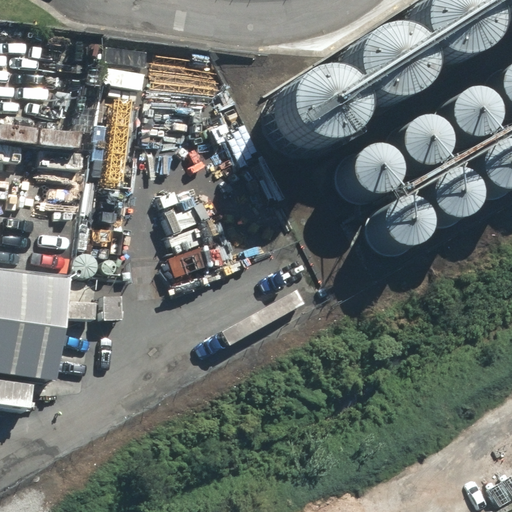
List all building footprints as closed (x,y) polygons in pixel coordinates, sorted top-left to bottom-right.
[(452,40),(471,50),(492,49),(510,38),(511,34),(511,0),(440,0),(440,1),(441,22),(452,40)] [(384,83),(403,93),(424,92),(442,81),(452,62),(451,41),(440,23),(421,13),(400,14),(382,26),(372,44),(373,65),(384,83)] [(317,127),(336,137),(357,137),(375,125),(385,107),(384,85),(373,68),(354,58),(333,58),(315,70),(305,88),(305,110),(317,127)] [(468,125),(480,131),(493,130),(504,123),(510,112),(509,99),(502,88),(491,82),(478,82),(467,89),(461,101),(461,114),(468,125)] [(249,170),(267,180),(289,179),(307,168),(316,149),(316,128),(304,110),(285,100),(264,101),(246,112),(236,131),(237,152),(249,170)] [(422,153),(434,159),(447,159),(458,152),(464,140),(463,127),(456,116),(445,110),(432,111),(421,118),(415,129),(415,142),(422,153)] [(500,176),(511,182),(511,181),(511,133),(510,133),(499,140),(493,152),(493,165),(500,176)] [(375,179),(387,185),(400,184),(411,177),(417,166),(416,153),(409,142),(398,136),(385,137),(374,144),(368,155),(368,168),(375,179)] [(452,203),(464,209),(477,209),(488,202),(494,191),(493,178),(486,167),(475,161),(462,161),(451,168),(445,180),(445,192),(452,203)] [(324,208),(336,214),(349,214),(360,207),(366,195),(365,182),(358,171),(347,165),(334,166),(323,173),(317,184),(317,197),(324,208)] [(405,232),(416,238),(429,237),(440,230),(446,219),(446,206),(439,195),(427,189),(414,190),(403,196),(397,208),(398,221),(405,232)] [(355,260),(366,266),(379,266),(390,259),(396,247),(396,234),(389,223),(377,217),(364,218),(353,225),(347,236),(348,249),(355,260)] [(120,260),(91,259),(90,278),(119,279),(120,260)] [(0,390),(33,395),(48,293),(0,285),(0,390)]
